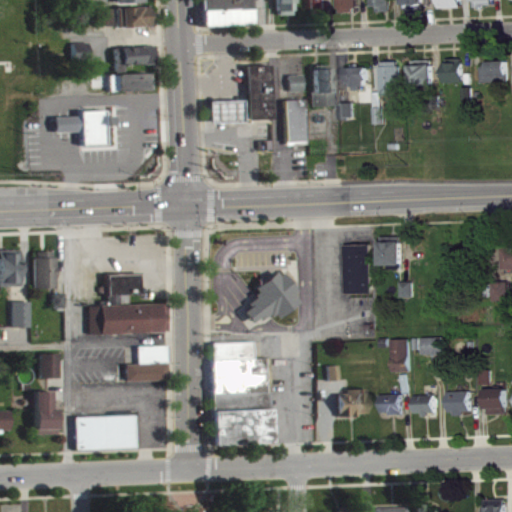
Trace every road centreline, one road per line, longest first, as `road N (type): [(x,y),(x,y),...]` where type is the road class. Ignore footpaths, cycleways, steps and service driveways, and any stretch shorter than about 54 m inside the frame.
road 1 (residential): [(0,475),(511,455)]
road 2 (residential): [(183,45),(511,32)]
road 3 (secondary): [(186,204),(511,199)]
road 4 (residential): [(186,204),(188,468)]
road 5 (secondary): [(180,0),(186,204)]
road 6 (secondary): [(0,208),(186,204)]
